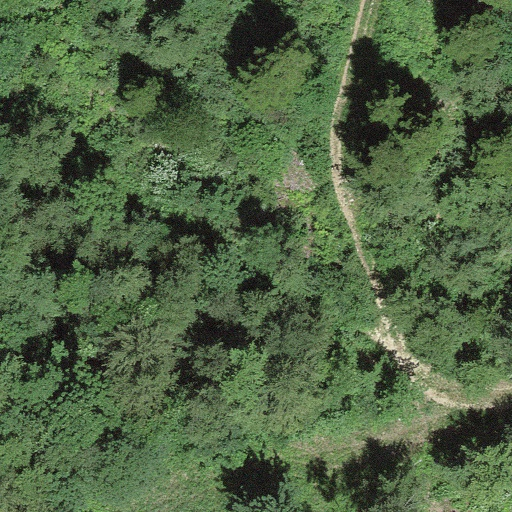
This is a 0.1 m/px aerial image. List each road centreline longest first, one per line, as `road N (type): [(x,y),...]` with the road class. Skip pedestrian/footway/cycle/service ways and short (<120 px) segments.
road 1 (track): [(397,361),(120,170),(0,105)]
road 2 (track): [(372,0),(341,129),(344,188),(397,361),(471,412)]
road 3 (track): [(157,511),(229,480),(372,448),(471,412)]
